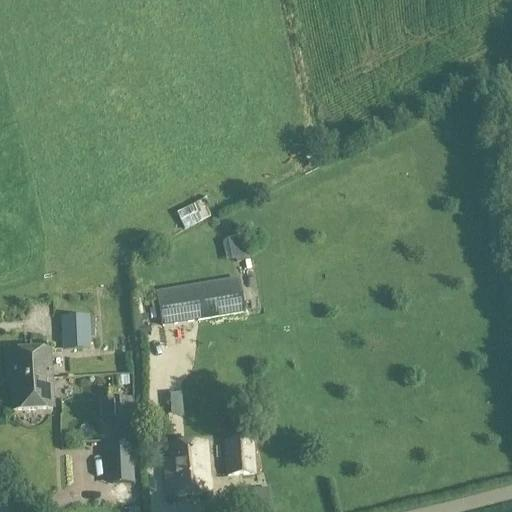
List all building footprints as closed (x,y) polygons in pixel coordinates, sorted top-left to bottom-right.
[(197,232),(212,227),(202,199),(174,209),(180,227),(194,223),(197,232)] [(243,240),(225,243),(229,262),(246,259),(243,240)] [(103,275),(107,315),(131,313),(128,273),(103,275)] [(157,293),(163,330),(244,316),(238,279),(157,293)] [(60,319),(62,353),(90,351),(90,341),(95,341),(94,319),(89,320),(89,318),(60,319)] [(49,352),(5,354),(7,383),(11,383),(13,412),(52,410),(49,352)] [(113,400),(116,440),(133,442),(130,399),(113,400)] [(228,476),(253,475),(251,441),(226,442),(228,476)] [(208,468),(206,469),(205,444),(164,446),(167,497),(210,495),(208,468)] [(130,450),(106,451),(107,475),(113,475),(113,486),(131,486),(130,450)] [(272,511),(268,489),(252,492),(255,511),(272,511)]
